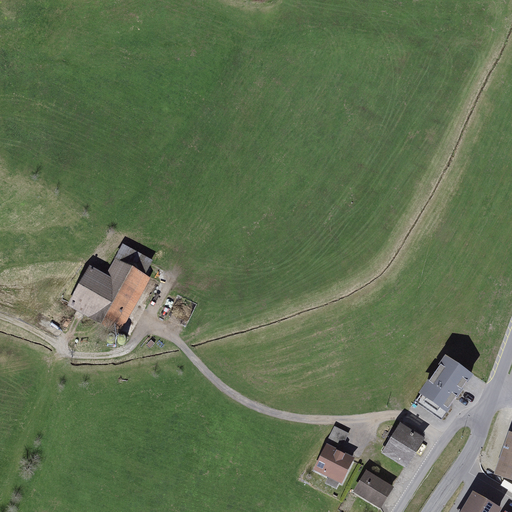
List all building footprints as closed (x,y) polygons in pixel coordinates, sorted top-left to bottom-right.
[(159,266),(124,247),(108,278),(92,270),(71,309),(122,336),(159,266)] [(442,419),(473,372),(445,354),(415,401),(442,419)] [(424,443),(402,429),(385,457),(407,470),(424,443)] [(511,432),(509,431),(494,474),(511,480),(511,432)] [(354,463),(328,451),(317,473),(344,486),(354,463)] [(394,492),(369,477),(358,495),(383,510),(394,492)] [(497,511),(501,506),(473,489),(458,511),(497,511)]
